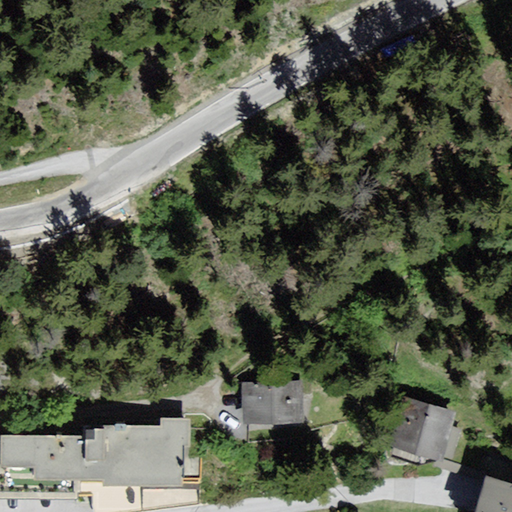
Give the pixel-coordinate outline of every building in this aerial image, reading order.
[(297,427),(297,388),(235,389),(235,428),(297,427)] [(435,467),(449,419),(392,403),(378,451),(435,467)] [(75,424),(74,439),(74,491),(180,496),(184,423),(147,421),(146,427),(75,424)] [(0,487),(74,491),(74,439),(0,435),(0,487)] [(511,511),(511,482),(509,494),(469,481),(459,511),(511,511)]
